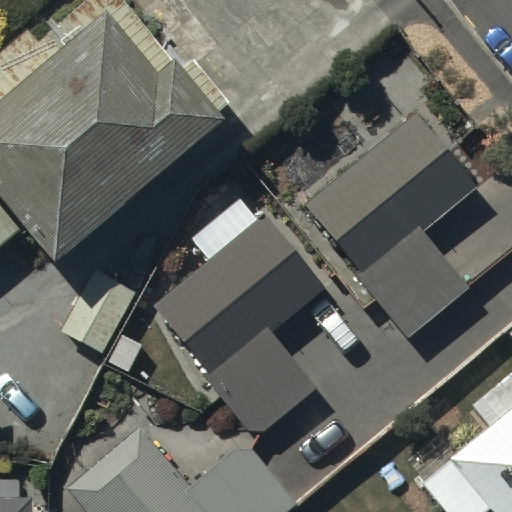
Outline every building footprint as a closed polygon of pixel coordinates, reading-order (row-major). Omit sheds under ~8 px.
[(0,259),(21,241),(59,286),(226,141),(215,128),(230,116),(192,72),(181,80),(112,0),(105,0),(42,55),(31,43),(0,69),(0,108),(8,119),(0,125),(0,259)] [(425,235),(478,191),(417,118),(306,210),(412,337),(470,290),(425,235)] [(267,333),(317,292),(262,226),(160,311),(214,376),(209,381),(251,431),(262,433),(314,390),(267,333)] [(104,361),(139,300),(94,275),(59,335),(104,361)] [(511,511),(511,378),(469,414),(487,437),(419,492),(435,511),(511,511)] [(139,429),(66,492),(83,511),(281,511),(292,503),(250,454),(233,451),(190,488),(139,429)]
